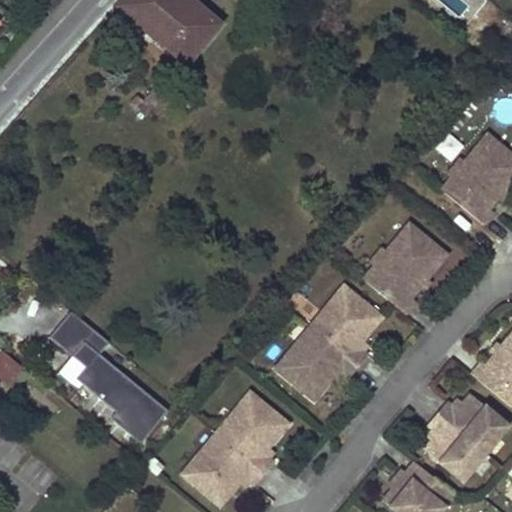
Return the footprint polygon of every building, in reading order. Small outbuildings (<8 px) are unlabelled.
[(187,67),(221,26),(191,0),(120,0),(116,6),(187,67)] [(143,101),(137,96),(131,103),(145,116),(165,93),(156,86),(143,101)] [(450,165),(464,148),(447,135),(434,152),(450,165)] [(445,194),(486,229),(497,216),(493,213),(502,201),(499,199),(504,193),(508,195),(511,189),(511,155),(491,138),(468,166),(467,167),(471,170),(459,184),(456,181),(455,182),(445,194)] [(451,178),(455,182),(456,181),(459,184),(471,170),(467,167),(468,166),(464,163),(451,178)] [(493,213),(497,216),(511,198),(508,195),(504,193),(499,199),(502,201),(493,213)] [(378,270),(367,283),(409,318),(419,305),(415,302),(425,290),(421,288),(427,281),(430,284),(451,259),(413,227),(390,255),(389,256),(393,259),(382,273),(378,269),(378,270)] [(374,267),(378,270),(378,269),(382,273),(393,259),(389,256),(390,255),(386,252),(374,267)] [(419,305),(434,287),(430,284),(427,281),(421,288),(425,290),(415,302),(419,305)] [(58,309),(27,284),(17,295),(48,321),(58,309)] [(348,380),(368,357),(362,352),(358,348),(362,343),(382,318),(343,286),(275,369),(314,401),(334,377),(338,371),(343,375),(348,380)] [(70,314),(48,341),(70,359),(59,373),(112,416),(108,421),(139,447),(168,413),(98,356),(108,344),(70,314)] [(0,347),(1,348),(11,336),(0,326),(0,347)] [(481,363),(471,375),(511,409),(511,333),(500,348),(503,351),(498,357),(495,354),(485,366),(481,363)] [(367,346),(362,343),(358,348),(362,352),(367,346)] [(496,345),(481,363),(485,366),(495,354),(498,357),(503,351),(500,348),(496,345)] [(0,351),(0,378),(9,387),(24,370),(1,350),(0,351)] [(30,375),(24,370),(9,387),(15,392),(30,375)] [(338,371),(334,377),(338,381),(343,375),(338,371)] [(250,393),(182,476),(220,508),(240,484),(245,478),(250,482),(255,486),(274,463),(269,459),(264,455),(269,449),(289,425),(250,393)] [(437,434),(433,440),(424,450),(463,482),(509,427),(470,395),(461,405),(457,411),(452,407),(446,403),(427,426),(433,430),(437,434)] [(457,411),(461,405),(457,401),(452,407),(457,411)] [(437,434),(433,430),(428,436),(433,440),(437,434)] [(264,455),(269,459),(273,453),(269,449),(264,455)] [(395,511),(441,511),(445,507),(432,497),(442,485),(414,462),(404,475),(407,477),(396,491),(392,488),(382,501),(395,511)] [(240,484),(245,488),(250,482),(245,478),(240,484)] [(432,497),(445,507),(455,496),(442,485),(432,497)] [(166,490),(156,506),(166,511),(187,511),(192,505),(166,490)]
